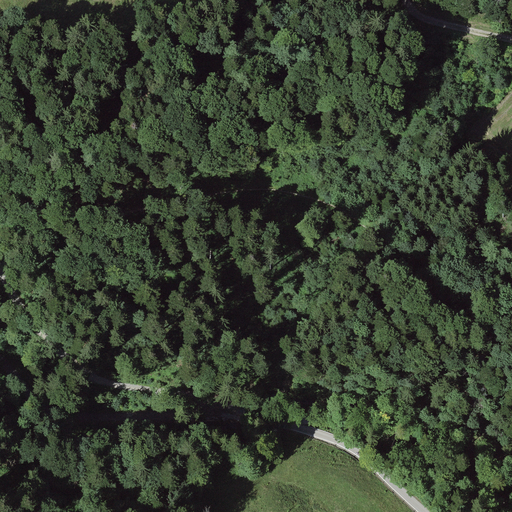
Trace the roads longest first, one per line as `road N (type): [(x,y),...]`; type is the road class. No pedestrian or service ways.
road 1 (unclassified): [(222,409),(92,378),(41,331),(0,272)]
road 2 (track): [(511,509),(393,442),(328,423),(261,417)]
road 3 (unclassified): [(0,360),(56,413),(222,409)]
road 4 (unclassified): [(425,511),(338,439),(222,409)]
